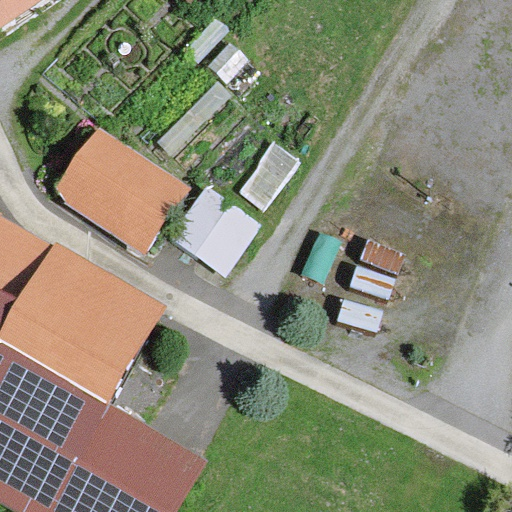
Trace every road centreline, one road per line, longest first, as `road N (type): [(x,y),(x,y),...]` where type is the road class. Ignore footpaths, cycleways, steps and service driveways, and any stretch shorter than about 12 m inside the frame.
road 1 (residential): [(511,473),(222,328),(51,229),(19,200),(0,160)]
road 2 (track): [(222,328),(432,0)]
road 3 (track): [(456,445),(511,296)]
